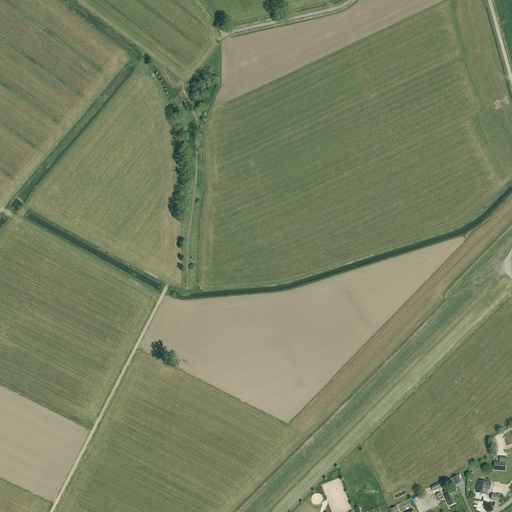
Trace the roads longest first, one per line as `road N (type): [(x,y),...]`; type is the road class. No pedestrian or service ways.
road 1 (track): [(79,0),(184,77),(225,34)]
road 2 (unclassified): [(350,0),(225,34)]
